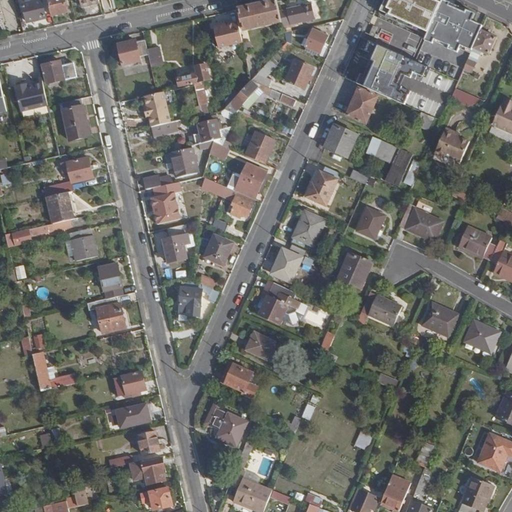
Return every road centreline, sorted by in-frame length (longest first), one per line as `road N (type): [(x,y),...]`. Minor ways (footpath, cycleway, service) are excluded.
road 1 (residential): [(180,419),(366,0)]
road 2 (residential): [(88,28),(180,419)]
road 3 (residential): [(511,311),(396,251)]
road 4 (residential): [(210,0),(88,28)]
